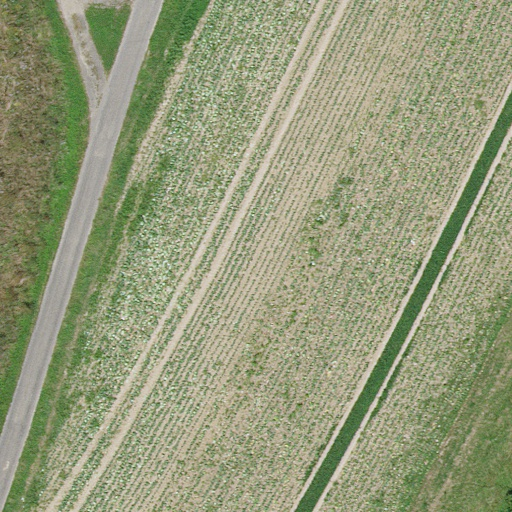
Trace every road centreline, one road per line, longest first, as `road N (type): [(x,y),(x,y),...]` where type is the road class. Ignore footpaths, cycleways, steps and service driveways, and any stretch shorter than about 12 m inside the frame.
road 1 (track): [(0,471),(101,120),(144,0)]
road 2 (track): [(62,0),(101,120)]
